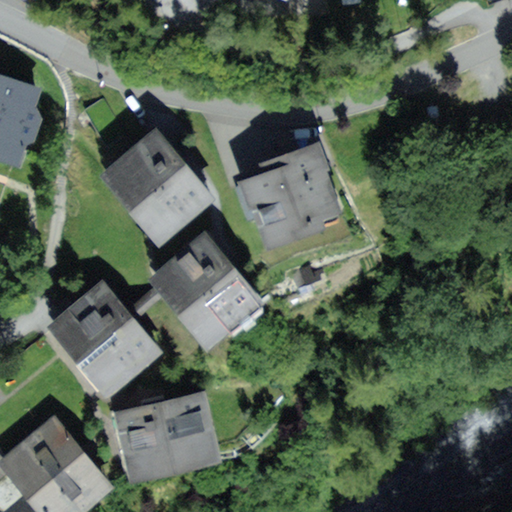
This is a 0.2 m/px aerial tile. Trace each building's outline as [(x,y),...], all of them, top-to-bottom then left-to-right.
[(0,152),(26,162),(52,88),(0,69),(0,152)] [(126,139),(102,98),(84,109),(108,150),(126,139)] [(155,126),(101,175),(164,244),(218,195),(155,126)] [(262,164),(240,174),(274,245),(335,217),(332,209),(349,201),(317,132),(259,158),(262,164)] [(203,231),(150,279),(216,350),(268,301),(203,231)] [(101,282),(47,328),(106,396),(160,349),(101,282)] [(206,389),(113,410),(129,480),(222,459),(206,389)] [(56,414),(0,459),(0,463),(39,511),(84,511),(115,487),(56,414)]
